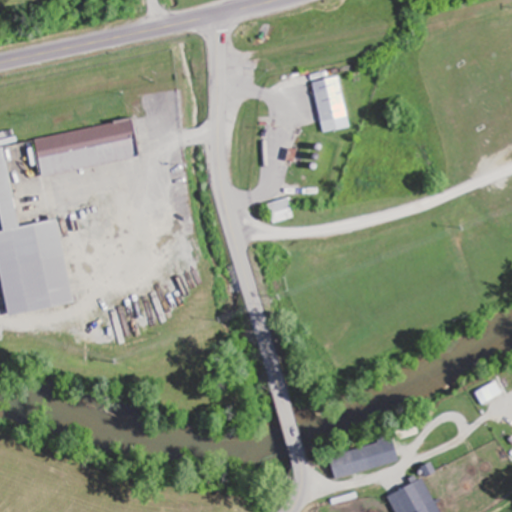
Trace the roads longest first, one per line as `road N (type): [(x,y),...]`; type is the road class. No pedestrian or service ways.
road 1 (secondary): [(284,404),(223,189),(216,16)]
road 2 (primary): [(0,64),(280,0)]
